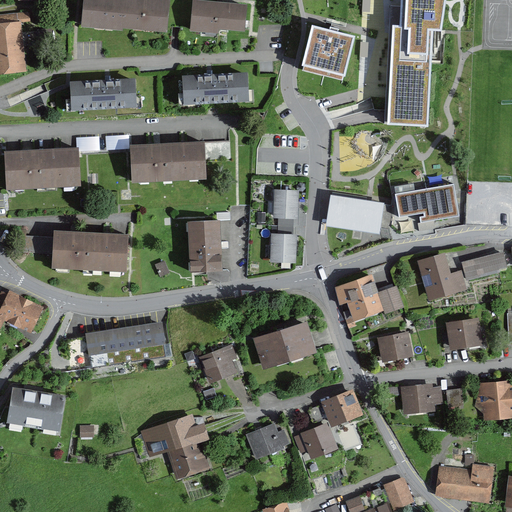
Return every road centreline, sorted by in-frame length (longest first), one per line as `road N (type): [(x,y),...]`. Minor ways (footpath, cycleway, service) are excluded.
road 1 (residential): [(0,89),(58,65),(265,55)]
road 2 (residential): [(321,275),(140,305),(64,301)]
road 3 (residential): [(0,130),(225,119)]
road 4 (residential): [(511,236),(418,247),(321,275)]
road 5 (residential): [(320,118),(313,250),(321,275)]
road 6 (residential): [(443,511),(402,461),(360,382)]
road 7 (residential): [(511,362),(360,382)]
road 8 (residential): [(0,219),(125,214)]
road 9 (unknown): [(298,511),(310,493),(402,461)]
